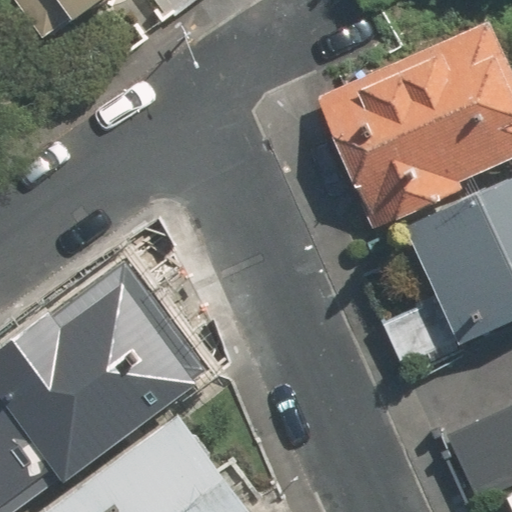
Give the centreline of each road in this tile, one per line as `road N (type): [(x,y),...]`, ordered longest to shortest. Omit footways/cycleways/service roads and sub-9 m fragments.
road 1 (residential): [(217,102),(394,511)]
road 2 (residential): [(217,102),(0,256)]
